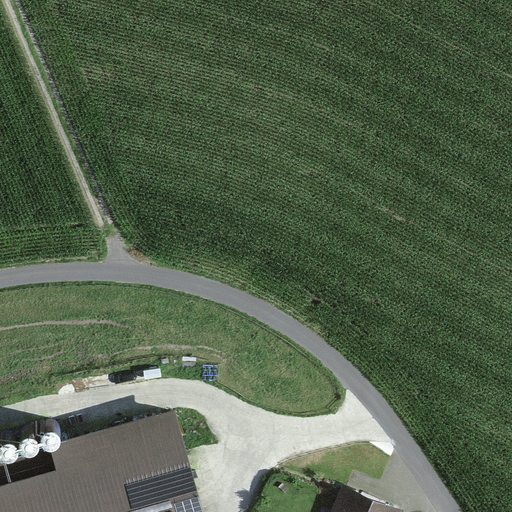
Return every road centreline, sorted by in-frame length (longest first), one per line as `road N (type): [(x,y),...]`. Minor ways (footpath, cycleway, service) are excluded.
road 1 (unclassified): [(0,278),(88,271),(163,277),(258,308),(340,365),(452,511)]
road 2 (track): [(12,0),(127,273)]
